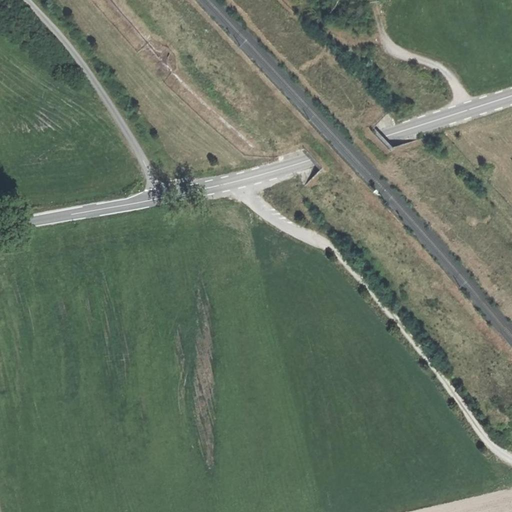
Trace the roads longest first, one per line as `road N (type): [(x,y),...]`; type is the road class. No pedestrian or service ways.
road 1 (tertiary): [(511,96),(242,180),(0,224)]
road 2 (track): [(511,460),(299,204),(280,169)]
road 3 (track): [(158,198),(137,148),(29,0)]
road 4 (track): [(464,112),(447,73),(389,46),(374,0)]
